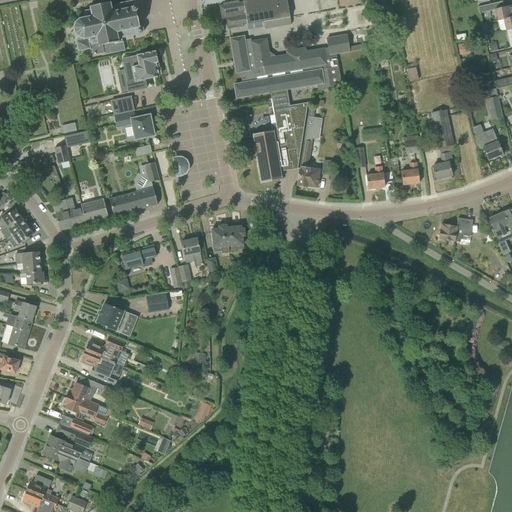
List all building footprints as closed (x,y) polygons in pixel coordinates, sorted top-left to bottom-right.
[(76,41),(78,52),(93,49),(94,55),(104,53),(103,45),(104,45),(104,46),(113,44),(113,43),(118,42),(118,43),(119,43),(118,39),(126,37),(127,38),(138,36),(138,35),(141,34),(141,35),(142,34),(143,32),(144,31),(143,28),(140,26),(140,25),(141,24),(138,11),(136,10),(136,9),(136,8),(137,6),(138,6),(138,5),(137,5),(137,3),(137,2),(136,2),(135,1),(135,0),(134,0),(134,1),(130,2),(130,0),(119,3),(119,4),(110,6),(110,3),(109,2),(89,6),(90,7),(89,7),(90,10),(85,11),(84,11),(83,14),(82,14),(83,18),(79,19),(79,18),(78,19),(74,22),(74,23),(72,28),(72,29),(73,34),(73,35),(75,34),(78,38),(76,41)] [(219,6),(220,15),(224,15),(227,30),(243,27),(243,25),(247,24),(247,25),(271,21),(272,28),(291,24),(286,0),(245,0),(236,2),(232,2),(223,4),(223,6),(219,6)] [(477,7),(479,14),(492,11),(490,4),(477,7)] [(497,21),(503,20),(511,17),(511,5),(494,9),(497,21)] [(505,31),(511,30),(511,29),(511,17),(503,20),(505,31)] [(395,21),(386,22),(388,32),(397,30),(395,21)] [(326,38),(328,52),(324,53),(323,48),(305,51),(305,48),(286,51),(286,55),(275,57),(268,52),(266,39),(251,42),(250,39),(245,40),(244,37),(230,39),(236,74),(240,73),(242,83),(233,85),(236,99),(270,93),(286,90),(317,85),(317,90),(341,86),(336,54),(367,49),(366,44),(349,47),(347,34),(326,38)] [(495,43),(489,44),(490,52),(497,51),(495,43)] [(126,83),(128,92),(146,88),(144,80),(158,77),(158,76),(161,74),(159,69),(157,68),(156,63),(157,63),(155,52),(122,59),(124,69),(123,69),(124,75),(125,75),(127,83),(126,83)] [(495,54),(488,55),(490,63),(497,61),(495,54)] [(388,67),(386,56),(378,57),(380,68),(388,67)] [(406,69),(409,82),(418,80),(416,67),(406,69)] [(494,82),(495,89),(508,87),(507,79),(494,82)] [(297,169),(307,103),(289,106),(286,90),(270,93),(276,123),(271,124),(272,131),(252,135),(260,183),(282,179),(280,172),(297,169)] [(131,97),(110,101),(113,116),(134,111),(131,97)] [(486,100),(491,120),(502,118),(497,97),(486,100)] [(430,114),(438,148),(453,145),(446,110),(430,114)] [(126,113),(115,116),(109,117),(110,122),(116,120),(117,128),(131,125),(134,140),(154,136),(149,115),(135,119),(134,112),(126,113)] [(306,187),(316,188),(319,170),(305,168),(306,162),(309,163),(312,142),(311,142),(312,139),(319,140),(322,119),(308,117),(302,157),(298,184),(298,186),(306,187)] [(61,126),(63,134),(76,131),(74,123),(61,126)] [(361,130),(363,142),(380,140),(378,128),(361,130)] [(502,154),(497,143),(498,143),(492,129),(475,136),(477,150),(483,148),(488,160),(502,154)] [(64,137),(67,148),(90,143),(87,132),(64,137)] [(404,138),(406,153),(420,152),(418,136),(404,138)] [(132,157),(150,153),(148,145),(130,149),(132,157)] [(53,149),(57,164),(69,161),(66,146),(53,149)] [(354,149),(357,168),(365,167),(363,148),(354,149)] [(443,164),(433,166),(436,180),(451,176),(448,163),(452,162),(450,153),(441,155),(443,164)] [(182,154),(172,155),(176,175),(181,174),(185,172),(188,168),(189,161),(187,158),(182,154)] [(373,164),(381,164),(380,156),(373,156),(373,164)] [(48,165),(46,158),(40,160),(41,167),(48,165)] [(323,161),(321,172),(329,173),(331,162),(323,161)] [(400,171),(401,176),(402,186),(419,184),(417,169),(416,162),(410,163),(411,170),(400,171)] [(144,166),(149,183),(159,181),(154,163),(144,166)] [(376,175),(366,176),(367,190),(384,188),(383,173),(382,173),(382,166),(375,167),(376,175)] [(109,200),(113,217),(157,205),(152,188),(109,200)] [(14,209),(18,202),(13,199),(9,206),(14,209)] [(65,200),(68,211),(72,228),(86,224),(82,207),(75,209),(72,199),(65,200)] [(55,215),(59,231),(72,228),(68,211),(65,200),(52,204),(55,215)] [(81,205),(82,207),(86,224),(108,218),(103,200),(81,205)] [(0,218),(0,219),(0,228),(1,231),(5,229),(21,218),(20,218),(18,214),(20,213),(16,208),(10,212),(9,210),(0,216),(0,218)] [(511,208),(508,210),(508,209),(503,212),(502,213),(511,231),(511,233),(511,208)] [(494,230),(491,231),(497,245),(503,243),(500,236),(511,231),(502,213),(489,219),(493,228),(494,230)] [(5,229),(1,231),(8,239),(10,237),(12,236),(26,226),(24,223),(26,221),(22,216),(20,218),(21,218),(5,229)] [(438,239),(454,242),(455,235),(470,237),(472,221),(457,218),(456,227),(441,224),(439,232),(438,233),(437,236),(439,237),(438,239)] [(10,237),(8,239),(14,248),(23,242),(24,244),(30,240),(29,238),(35,233),(31,229),(29,230),(26,226),(12,236),(10,237)] [(218,229),(211,230),(213,249),(221,247),(221,254),(235,252),(235,246),(242,245),(241,237),(244,237),(243,229),(241,229),(240,227),(226,228),(226,226),(218,227),(218,229)] [(184,256),(186,264),(193,262),(195,267),(202,265),(196,239),(181,242),(184,256)] [(151,259),(156,258),(153,246),(138,250),(138,251),(121,255),(123,260),(120,263),(122,268),(125,269),(125,270),(142,265),(142,268),(152,265),(151,259)] [(17,264),(22,264),(39,262),(39,258),(42,258),(41,252),(34,253),(34,250),(26,251),(26,253),(16,254),(17,264)] [(206,260),(209,276),(217,275),(214,259),(206,260)] [(20,275),(26,275),(26,274),(43,272),(42,267),(40,267),(39,262),(22,264),(23,270),(20,270),(20,275)] [(179,267),(182,282),(183,289),(191,287),(187,265),(179,267)] [(26,274),(26,275),(27,285),(32,284),(33,286),(40,286),(40,283),(46,283),(46,277),(43,277),(43,272),(26,274)] [(506,272),(500,282),(505,286),(511,276),(506,272)] [(172,280),(173,288),(181,286),(180,279),(172,280)] [(0,300),(7,302),(9,294),(0,291),(0,300)] [(168,310),(166,294),(145,297),(148,313),(168,310)] [(20,311),(18,317),(32,321),(36,307),(22,303),(15,301),(13,309),(20,311)] [(130,315),(104,304),(96,324),(122,334),(130,315)] [(32,321),(18,317),(16,317),(4,314),(3,317),(7,318),(5,325),(8,326),(4,338),(6,339),(5,343),(8,344),(8,345),(23,349),(32,321)] [(88,342),(84,351),(113,364),(116,358),(118,352),(120,352),(124,344),(108,337),(103,349),(88,342)] [(114,364),(113,364),(84,351),(81,360),(94,366),(93,368),(93,367),(90,374),(115,385),(118,378),(109,374),(114,364)] [(0,369),(15,374),(19,362),(7,358),(7,356),(0,353),(0,369)] [(173,370),(186,376),(189,368),(177,362),(173,370)] [(92,387),(102,391),(104,386),(94,382),(92,387)] [(68,391),(65,398),(105,415),(111,417),(113,412),(98,406),(98,405),(90,401),(91,397),(85,395),(88,388),(76,383),(73,390),(72,389),(72,390),(69,391),(68,391)] [(0,402),(5,405),(10,390),(0,386),(0,402)] [(105,415),(65,398),(62,405),(63,405),(64,408),(64,409),(77,414),(75,418),(83,421),(85,416),(94,420),(94,422),(104,426),(107,418),(104,417),(105,415)] [(202,402),(198,412),(206,416),(211,405),(202,402)] [(138,424),(150,430),(153,423),(141,417),(138,424)] [(70,427),(89,435),(92,427),(73,419),(70,427)] [(179,431),(177,432),(178,432),(180,435),(182,438),(188,433),(183,427),(179,431)] [(92,439),(77,432),(72,443),(87,450),(92,439)] [(50,435),(45,445),(77,458),(79,459),(82,452),(65,445),(66,442),(50,435)] [(162,438),(160,443),(167,446),(170,441),(162,438)] [(74,465),(77,458),(45,445),(41,455),(58,462),(59,461),(61,462),(59,467),(67,470),(69,463),(74,465)] [(143,453),(140,458),(147,462),(150,457),(143,453)] [(137,463),(132,468),(138,475),(143,470),(137,463)] [(104,480),(107,472),(95,467),(92,475),(104,480)] [(51,492),(48,490),(51,481),(36,475),(32,484),(30,483),(26,492),(56,504),(58,498),(50,495),(51,492)] [(56,504),(26,492),(23,501),(38,507),(40,503),(54,509),(56,504)] [(67,508),(75,511),(81,511),(86,502),(72,496),(67,508)]
